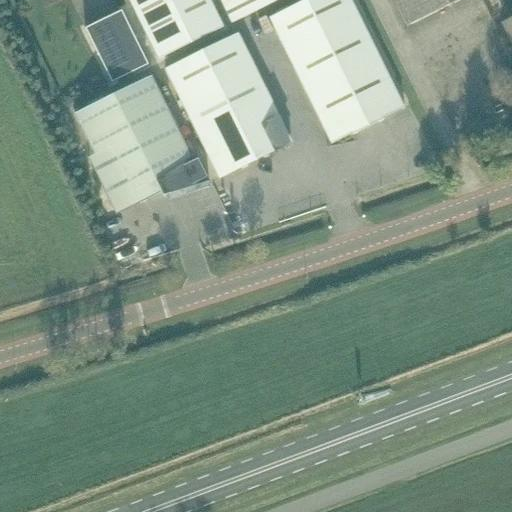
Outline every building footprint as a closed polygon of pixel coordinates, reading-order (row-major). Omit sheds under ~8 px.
[(128,0),(158,60),(222,29),(208,0),(128,0)] [(280,0),(219,0),(231,24),(280,0)] [(403,109),(381,65),(348,0),(307,0),(269,19),(281,44),(300,50),(293,69),(325,132),(327,146),(354,141),(353,136),(383,121),(382,120),(403,109)] [(395,0),(407,25),(458,0),(395,0)] [(147,66),(121,12),(84,30),(111,84),(147,66)] [(511,17),(503,22),(511,40),(511,17)] [(252,67),(252,65),(237,35),(165,70),(219,179),(241,168),(242,169),(269,156),(268,155),(291,144),(278,118),(258,111),(265,92),(246,86),(252,67)] [(208,182),(195,156),(190,159),(150,77),(74,115),(95,156),(87,160),(114,215),(139,205),(160,194),(162,197),(208,182)]
